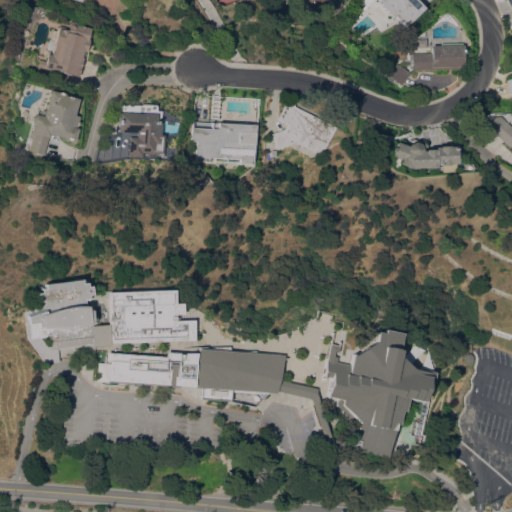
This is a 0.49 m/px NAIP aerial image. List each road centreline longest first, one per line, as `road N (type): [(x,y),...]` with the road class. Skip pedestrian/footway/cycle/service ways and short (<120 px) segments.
road 1 (residential): [(479,0),(492,26),(489,56),(451,106),(414,117),(312,84),(196,67)]
road 2 (secondary): [(294,511),(0,489)]
